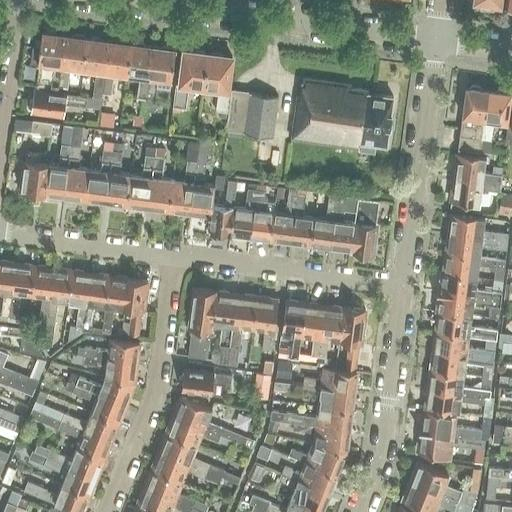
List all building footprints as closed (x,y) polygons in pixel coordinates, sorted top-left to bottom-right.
[(35,46),(32,63),(38,63),(35,84),(50,86),(58,87),(65,35),(60,35),(60,33),(43,31),(42,32),(40,47),(35,46)] [(65,35),(58,87),(67,88),(70,68),(83,69),(87,37),(71,34),(71,36),(65,35)] [(87,37),(83,69),(96,71),(93,97),(101,98),(101,94),(102,94),(109,41),(104,40),(104,39),(87,37)] [(102,94),(111,95),(111,94),(112,94),(114,74),(127,75),(131,42),(115,40),(115,42),(109,41),(102,94)] [(147,98),(153,47),(148,46),(148,44),(131,42),(127,75),(140,77),(137,97),(145,98),(147,98)] [(156,94),(169,96),(175,50),(175,48),(159,46),(158,48),(153,47),(147,98),(156,99),(156,94)] [(204,90),(208,52),(192,50),(192,52),(184,51),(179,84),(176,84),(173,106),(181,107),(186,108),(189,88),(203,90),(204,90)] [(229,113),(231,91),(228,91),(232,57),(224,56),(224,54),(208,52),(204,90),(218,92),(216,111),(228,112),(229,113)] [(352,84),(302,77),(300,95),(297,95),(291,139),(359,148),(359,150),(374,152),(375,144),(386,145),(389,127),(390,128),(391,114),(390,114),(393,96),(367,93),(368,89),(351,87),(352,84)] [(462,117),(459,138),(458,149),(480,152),(489,90),(483,89),(483,87),(468,85),(468,87),(466,87),(462,117)] [(491,141),(493,121),(508,123),(508,122),(511,93),(510,92),(510,90),(495,88),(495,90),(489,90),(480,152),(490,153),(492,141),(491,141)] [(86,96),(32,89),(32,91),(34,91),(33,95),(31,95),(29,111),(41,113),(64,116),(65,104),(85,106),(86,96)] [(226,130),(263,135),(273,137),(278,96),(232,90),(231,91),(229,113),(228,112),(226,130)] [(85,106),(100,108),(101,98),(93,97),(86,96),(85,106)] [(147,98),(145,110),(154,112),(156,99),(147,98)] [(101,112),(99,125),(113,126),(115,114),(101,112)] [(133,124),(132,126),(143,127),(143,126),(144,116),(134,115),(133,124)] [(53,123),(32,120),(31,133),(51,136),(53,123)] [(71,145),(74,126),(64,124),(61,144),(71,145)] [(81,146),(83,127),(74,126),(71,145),(81,146)] [(103,149),(112,150),(113,142),(104,141),(103,149)] [(173,178),(169,212),(185,215),(185,213),(190,214),(200,142),(190,141),(185,180),(173,178)] [(215,184),(214,184),(204,183),(209,144),(200,142),(190,214),(194,214),(194,216),(211,218),(213,203),(215,188),(215,184)] [(59,163),(47,162),(43,196),(59,198),(59,197),(64,197),(71,145),(61,144),(59,163)] [(68,199),(85,201),(89,168),(78,166),(81,146),(71,145),(64,197),(69,198),(68,199)] [(155,156),(156,148),(146,147),(145,154),(155,156)] [(165,157),(166,149),(156,148),(155,156),(165,157)] [(101,202),(106,203),(113,150),(112,150),(103,149),(101,169),(89,168),(85,201),(101,204),(101,202)] [(120,172),(123,152),(113,150),(106,203),(110,203),(110,205),(127,207),(131,173),(120,172)] [(45,154),(38,153),(28,152),(27,160),(23,160),(18,191),(37,194),(40,194),(40,196),(43,196),(47,162),(44,162),(45,154)] [(486,157),(457,153),(457,155),(455,155),(453,170),(455,170),(454,177),(500,183),(501,175),(492,174),(483,173),(486,157)] [(131,173),(127,207),(143,209),(143,208),(148,208),(155,156),(145,154),(143,175),(131,173)] [(169,212),(173,178),(162,177),(165,157),(155,156),(148,208),(152,209),(152,210),(169,212)] [(501,175),(502,168),(493,167),(492,174),(501,175)] [(224,176),(216,175),(214,184),(215,184),(215,188),(222,189),(224,176)] [(451,199),(451,201),(450,209),(478,213),(480,203),(481,191),(488,192),(488,190),(499,191),(500,183),(454,177),(453,184),(451,184),(449,198),(451,199)] [(225,205),(213,203),(211,218),(209,235),(223,237),(224,233),(229,234),(229,236),(230,236),(233,206),(234,206),(237,181),(228,180),(225,205)] [(233,206),(230,236),(231,236),(243,237),(243,236),(250,237),(256,189),(248,188),(245,207),(234,206),(233,206)] [(286,213),(274,211),(270,241),(284,243),(284,241),(290,242),(297,194),(297,189),(289,188),(286,213)] [(256,189),(250,237),(257,238),(256,239),(270,241),(274,211),(263,210),(265,190),(256,189)] [(498,212),(498,214),(511,216),(511,194),(500,193),(498,212)] [(303,215),(306,196),(297,194),(290,242),(297,243),(297,244),(311,246),(314,217),(303,215)] [(329,194),(326,218),(314,217),(311,246),(324,248),(324,247),(331,247),(337,195),(329,194)] [(358,198),(347,197),(347,196),(337,195),(331,247),(338,248),(337,250),(350,251),(350,253),(351,253),(355,221),(354,221),(354,222),(344,220),(345,206),(356,208),(358,198)] [(376,224),(377,216),(379,201),(358,198),(356,208),(356,209),(355,221),(351,253),(373,256),(378,224),(376,224)] [(483,230),(483,227),(484,217),(450,213),(448,228),(450,228),(449,233),(507,241),(507,233),(483,230)] [(497,247),(497,249),(505,250),(507,241),(449,233),(448,238),(446,237),(444,252),(446,253),(480,257),(480,256),(481,245),(497,247)] [(504,260),(496,258),(480,256),(480,257),(446,253),(446,257),(444,257),(442,272),(477,276),(479,264),(489,266),(489,270),(494,271),(494,278),(502,280),(503,267),(504,260)] [(0,259),(0,292),(4,293),(1,313),(1,316),(9,317),(16,262),(14,262),(14,263),(12,263),(10,263),(10,261),(0,259)] [(9,317),(17,318),(18,314),(20,295),(31,296),(35,265),(23,263),(23,265),(21,264),(19,264),(19,263),(16,262),(9,317)] [(41,298),(38,322),(46,323),(54,267),(51,267),(51,268),(49,268),(47,268),(47,266),(35,265),(31,296),(41,298)] [(58,300),(68,301),(72,270),(60,268),(60,269),(58,269),(56,269),(56,268),(54,267),(46,323),(43,345),(52,346),(53,332),(58,300)] [(83,331),(91,272),(89,272),(88,273),(86,273),(84,273),(85,271),(72,270),(68,301),(78,302),(75,326),(70,325),(68,342),(82,331),(83,331)] [(91,272),(83,331),(92,332),(92,328),(95,305),(105,306),(110,275),(98,273),(98,274),(96,274),(94,274),(94,272),(91,272)] [(476,288),(477,276),(442,272),(440,285),(437,284),(437,286),(440,287),(439,291),(500,299),(501,291),(492,290),(476,288)] [(114,307),(124,308),(129,277),(117,275),(116,277),(114,277),(112,276),(113,275),(110,275),(105,306),(102,329),(111,331),(114,307)] [(131,317),(129,333),(137,334),(140,311),(145,311),(149,281),(133,279),(131,279),(131,277),(129,277),(124,308),(127,309),(126,316),(131,317)] [(501,291),(502,280),(494,278),(492,290),(501,291)] [(192,329),(190,343),(188,356),(207,358),(212,324),(216,290),(195,287),(192,314),(189,316),(188,324),(190,326),(190,328),(192,329)] [(221,325),(219,344),(230,345),(236,295),(231,294),(232,292),(216,290),(212,324),(221,325)] [(438,298),(437,311),(472,316),(474,303),(490,305),(499,306),(500,299),(439,291),(439,296),(436,296),(436,297),(436,298),(438,298)] [(241,296),(236,295),(230,345),(240,346),(242,328),(253,329),(257,295),(241,293),(241,296)] [(272,350),(277,310),(278,300),(273,300),(273,298),(257,295),(253,329),(264,331),(262,349),(272,350)] [(285,299),(284,309),(281,335),(293,336),(290,358),(298,359),(301,337),(305,304),(300,303),(301,301),(285,299)] [(305,304),(301,337),(312,339),(310,360),(318,361),(325,306),(320,306),(320,304),(306,302),(305,304)] [(325,306),(318,361),(325,362),(328,340),(340,342),(344,306),(330,304),(330,307),(325,306)] [(488,317),(498,318),(499,306),(490,305),(488,317)] [(344,306),(340,342),(348,343),(344,369),(354,370),(358,344),(360,345),(361,339),(363,337),(364,329),(362,327),(365,309),(344,306)] [(496,338),(497,330),(471,327),(472,316),(437,311),(435,326),(437,326),(436,330),(470,335),(486,337),(496,338)] [(9,317),(8,321),(27,323),(28,315),(18,314),(17,318),(9,317)] [(23,327),(0,324),(0,332),(21,335),(20,350),(43,356),(23,327)] [(434,345),(434,350),(493,358),(494,350),(484,349),(468,347),(470,335),(436,330),(434,330),(432,345),(434,345)] [(511,333),(500,333),(499,342),(511,342),(511,333)] [(484,349),(494,350),(496,338),(486,337),(484,349)] [(141,343),(109,339),(108,349),(85,346),(84,348),(83,356),(138,362),(138,360),(137,359),(137,357),(138,355),(139,356),(141,343)] [(502,350),(511,351),(511,342),(499,342),(498,348),(502,348),(502,350)] [(210,359),(210,360),(213,363),(227,364),(228,359),(230,345),(219,344),(218,354),(211,353),(210,359)] [(228,359),(227,364),(237,366),(240,346),(230,345),(228,359)] [(83,356),(84,348),(77,347),(76,355),(83,356)] [(38,380),(3,365),(8,354),(0,350),(0,373),(35,388),(38,380)] [(431,355),(429,369),(465,374),(466,361),(483,364),(493,365),(493,358),(434,350),(433,355),(431,355)] [(83,356),(76,355),(72,354),(71,362),(82,363),(83,356)] [(104,376),(135,384),(137,369),(136,369),(136,367),(136,365),(138,365),(138,362),(83,356),(82,363),(105,366),(104,376)] [(264,360),(262,373),(272,374),(273,362),(264,360)] [(292,362),(278,361),(276,377),(290,379),(292,362)] [(493,365),(483,364),(481,375),(491,376),(493,365)] [(344,369),(322,366),(321,378),(304,376),(303,384),(354,390),(354,386),(356,386),(358,371),(354,370),(344,369)] [(181,390),(211,393),(211,395),(223,397),(225,384),(230,384),(231,375),(204,372),(184,369),(184,372),(182,371),(180,387),(182,387),(181,390)] [(490,389),(480,387),(463,385),(465,374),(429,369),(427,384),(429,384),(429,389),(485,397),(489,397),(489,396),(490,389)] [(79,376),(71,372),(67,381),(75,384),(79,376)] [(0,381),(32,394),(35,388),(0,373),(0,381)] [(258,373),(257,381),(261,382),(270,383),(272,374),(262,373),(258,373)] [(480,387),(490,389),(491,376),(481,375),(480,387)] [(499,378),(498,385),(509,386),(510,377),(499,375),(499,378)] [(75,384),(127,405),(128,402),(127,402),(127,400),(128,398),(129,399),(135,384),(104,376),(101,385),(79,376),(75,384)] [(75,384),(67,381),(64,388),(73,391),(75,384)] [(303,384),(292,383),(275,381),(274,388),(291,390),(319,393),(317,405),(353,410),(355,396),(353,396),(354,390),(303,384)] [(90,410),(90,411),(120,423),(124,412),(123,411),(124,409),(125,407),(126,408),(127,405),(75,384),(73,391),(94,400),(90,410)] [(511,394),(511,386),(509,386),(498,385),(497,393),(511,394)] [(426,394),(424,409),(457,413),(460,413),(461,400),(484,403),(485,397),(429,389),(428,394),(426,394)] [(212,409),(181,397),(179,396),(173,410),(175,411),(173,415),(221,434),(233,439),(243,443),(246,436),(208,421),(212,409)] [(483,417),(491,418),(493,397),(489,396),(489,397),(485,397),(484,403),(483,417)] [(115,435),(120,423),(90,411),(86,421),(64,412),(35,400),(32,408),(112,442),(113,439),(112,438),(113,436),(114,435),(115,435)] [(271,409),(270,419),(279,420),(348,430),(349,425),(351,425),(353,410),(317,405),(316,415),(271,409)] [(0,415),(20,424),(24,416),(16,413),(0,406),(0,415)] [(58,428),(80,437),(76,447),(105,460),(110,448),(108,448),(109,446),(110,444),(111,444),(112,442),(32,408),(29,416),(58,428)] [(421,431),(485,439),(488,439),(489,430),(481,429),(455,425),(457,413),(424,409),(422,409),(420,426),(422,426),(421,431)] [(0,424),(8,427),(14,430),(17,431),(20,424),(0,415),(0,424)] [(170,419),(164,433),(198,446),(202,435),(218,441),(221,434),(173,415),(172,420),(170,419)] [(481,429),(489,430),(491,418),(483,417),(481,429)] [(270,420),(268,429),(277,431),(279,422),(270,420)] [(278,428),(287,429),(314,432),(313,440),(311,443),(347,451),(350,435),(348,434),(348,430),(279,420),(279,422),(278,428)] [(494,424),(493,433),(504,434),(505,425),(494,424)] [(416,452),(450,457),(452,444),(484,448),(485,439),(421,431),(420,436),(418,435),(416,452)] [(193,457),(198,446),(164,433),(159,446),(161,447),(159,451),(206,470),(209,463),(193,457)] [(272,444),(275,436),(267,433),(263,441),(272,444)] [(493,433),(492,442),(503,443),(504,434),(493,433)] [(221,434),(218,441),(230,446),(233,439),(221,434)] [(511,435),(504,434),(503,443),(511,443),(511,435)] [(246,436),(243,443),(252,447),(255,439),(246,436)] [(100,472),(105,460),(76,447),(72,457),(37,443),(34,450),(34,451),(98,478),(99,475),(98,475),(98,473),(99,471),(100,472)] [(289,455),(304,462),(336,474),(338,469),(340,470),(347,451),(311,443),(307,454),(292,448),(289,455)] [(267,460),(271,449),(261,445),(257,456),(267,460)] [(0,458),(6,460),(9,453),(0,449),(0,458)] [(32,450),(29,458),(65,473),(61,484),(91,496),(95,484),(94,484),(95,482),(95,480),(97,481),(98,478),(34,451),(34,450),(32,450)] [(150,468),(183,482),(188,471),(203,477),(206,470),(159,451),(157,456),(155,455),(150,468)] [(284,465),(281,473),(329,492),(331,488),(332,488),(338,474),(336,474),(304,462),(300,472),(284,465)] [(462,490),(445,483),(448,474),(419,462),(419,463),(417,462),(411,476),(413,477),(411,482),(458,501),(462,490)] [(206,470),(221,476),(224,469),(209,463),(206,470)] [(264,469),(255,465),(250,478),(258,482),(264,469)] [(511,468),(489,466),(488,475),(488,476),(499,477),(511,478),(511,468)] [(8,467),(2,482),(10,485),(16,470),(8,467)] [(183,482),(150,468),(145,482),(146,483),(145,488),(192,506),(195,499),(179,493),(183,482)] [(480,469),(472,468),(469,490),(477,493),(480,469)] [(206,470),(203,477),(218,483),(221,476),(206,470)] [(278,480),(294,486),(290,497),(323,511),(329,497),(327,496),(329,492),(281,473),(278,480)] [(487,485),(486,498),(494,499),(495,487),(498,487),(498,486),(499,477),(488,476),(487,485)] [(511,487),(511,478),(499,477),(498,486),(511,487)] [(23,490),(53,503),(76,511),(84,511),(83,511),(84,509),(85,507),(86,508),(91,496),(61,484),(57,494),(47,489),(47,488),(28,480),(23,490)] [(458,501),(411,482),(409,487),(407,486),(401,501),(403,501),(403,502),(428,511),(432,511),(437,503),(454,510),(458,501)] [(136,504),(154,511),(171,511),(174,507),(186,511),(189,511),(192,506),(145,488),(143,492),(141,491),(136,504)] [(458,501),(471,506),(477,493),(469,490),(463,488),(462,490),(458,501)] [(11,490),(7,501),(16,504),(19,497),(21,494),(11,490)] [(322,511),(323,511),(290,497),(285,508),(255,496),(252,504),(253,504),(253,505),(272,511),(322,511)] [(19,497),(16,504),(26,508),(29,501),(19,497)] [(192,506),(202,510),(205,503),(195,499),(192,506)] [(13,511),(16,504),(7,501),(2,511),(13,511)] [(458,501),(454,510),(458,511),(470,511),(473,507),(471,506),(458,501)]
